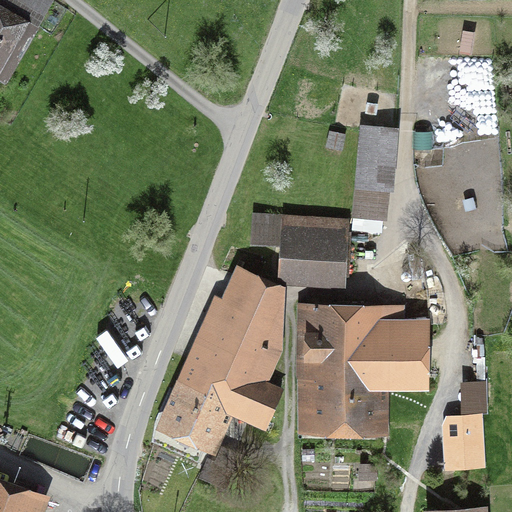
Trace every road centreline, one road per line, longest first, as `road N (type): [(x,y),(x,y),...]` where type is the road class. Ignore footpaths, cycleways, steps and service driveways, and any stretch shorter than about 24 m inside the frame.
road 1 (tertiary): [(119,511),(118,479),(135,413),(295,0)]
road 2 (track): [(404,511),(455,330),(451,284),(419,229),(404,165),(411,0)]
road 3 (track): [(74,0),(243,133)]
road 4 (track): [(0,449),(83,490),(105,511)]
